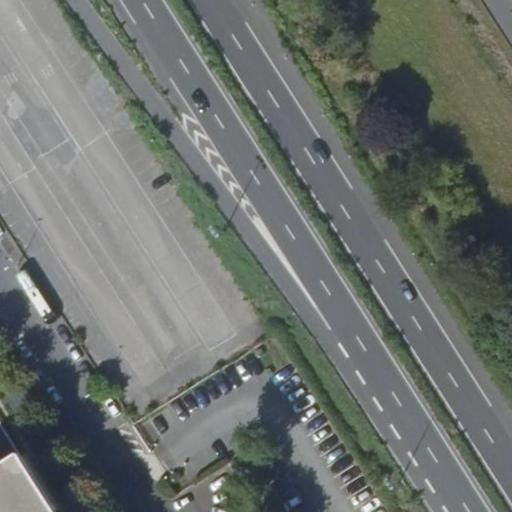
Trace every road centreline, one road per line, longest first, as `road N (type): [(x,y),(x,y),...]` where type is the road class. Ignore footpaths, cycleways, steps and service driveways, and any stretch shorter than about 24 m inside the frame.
road 1 (motorway): [(511,465),(213,0)]
road 2 (motorway): [(73,0),(313,320),(359,339)]
road 3 (motorway): [(134,0),(359,339)]
road 4 (unclassified): [(0,276),(155,511)]
road 5 (motorway): [(359,339),(469,511)]
